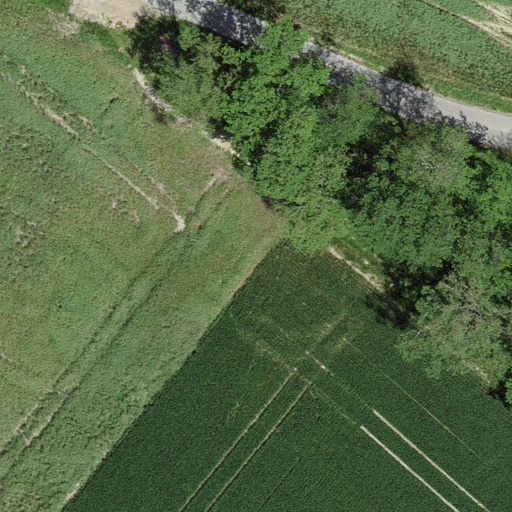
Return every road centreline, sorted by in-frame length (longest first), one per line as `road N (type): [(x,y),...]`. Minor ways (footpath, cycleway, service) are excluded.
road 1 (track): [(82,0),(511,381)]
road 2 (unclassified): [(175,0),(376,89),(511,137)]
